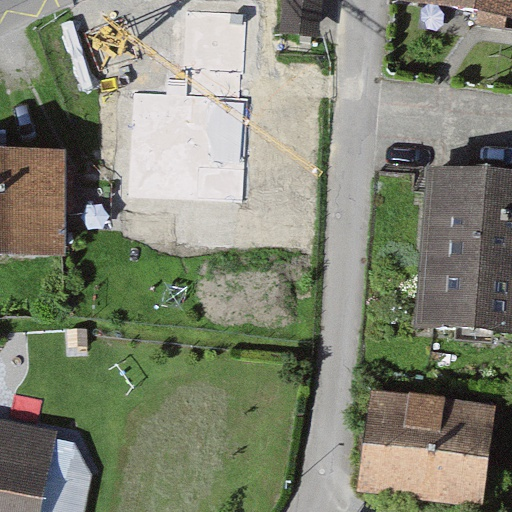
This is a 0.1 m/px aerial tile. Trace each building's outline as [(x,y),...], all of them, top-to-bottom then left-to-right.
[(325,0),(292,0),(287,33),(319,38),(325,0)] [(511,0),(413,0),(412,6),(511,22),(511,0)] [(251,14),(187,11),(184,97),(134,95),(130,197),(244,201),(251,14)] [(77,150),(0,153),(0,262),(82,259),(77,150)] [(511,185),(437,181),(427,321),(511,326),(511,185)] [(508,409),(385,395),(374,489),(497,503),(508,409)] [(0,511),(90,511),(96,470),(83,449),(62,446),(65,429),(0,418),(0,511)]
